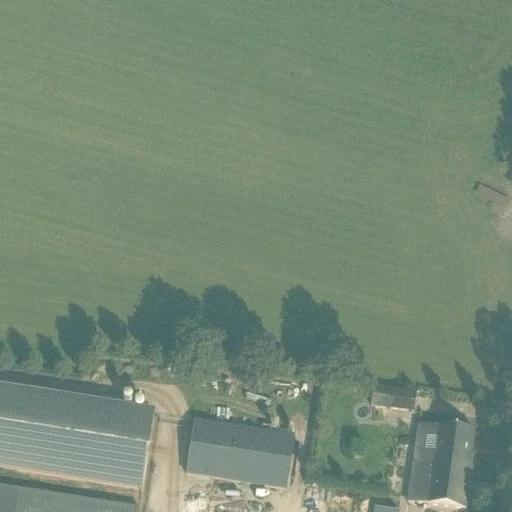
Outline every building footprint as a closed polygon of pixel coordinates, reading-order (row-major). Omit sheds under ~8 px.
[(0,471),(141,493),(154,412),(0,388),(0,471)] [(373,388),(370,408),(412,414),(415,394),(373,388)] [(194,423),(185,476),(285,491),(293,438),(268,434),(269,428),(262,427),(261,433),(194,423)] [(407,503),(420,505),(465,511),(471,466),(469,466),(473,434),(417,427),(413,460),(407,503)] [(0,511),(139,511),(139,509),(0,487),(0,511)] [(204,511),(226,511),(227,498),(205,497),(204,511)]
